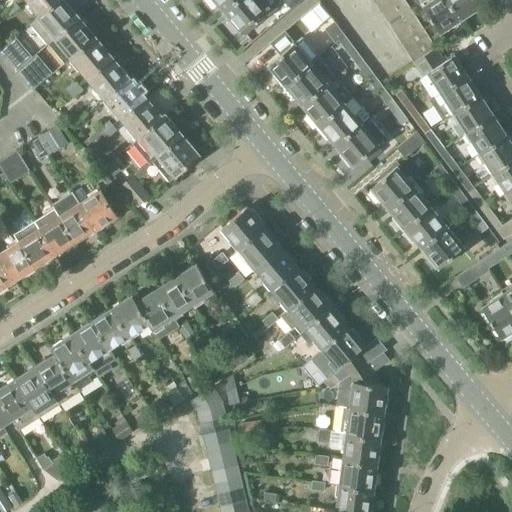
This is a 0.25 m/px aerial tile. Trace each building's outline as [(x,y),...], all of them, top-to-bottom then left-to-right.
[(39,19),(61,0),(27,0),(41,16),(38,18),(39,19)] [(55,39),(80,19),(63,0),(61,0),(39,19),(55,39)] [(209,0),(215,7),(219,5),(224,11),(237,0),(209,0)] [(236,32),(239,29),(241,31),(241,30),(245,34),(277,8),(270,0),(237,0),(224,11),(230,18),(226,21),(236,32)] [(283,0),(290,9),(301,0),(283,0)] [(381,11),(399,0),(377,0),(375,2),(381,11)] [(388,22),(410,8),(404,0),(399,0),(381,11),(388,22)] [(440,33),(460,20),(447,0),(416,0),(422,8),(423,7),(440,33)] [(447,0),(460,20),(481,6),(477,0),(447,0)] [(9,16),(20,8),(16,3),(5,11),(9,16)] [(339,41),(345,36),(320,3),(300,18),(310,32),(324,21),(339,41)] [(395,32),(416,18),(410,8),(388,22),(395,32)] [(401,42),(423,28),(416,18),(395,32),(401,42)] [(72,59),(96,39),(80,19),(55,39),(49,44),(65,63),(71,58),(72,59)] [(407,52),(429,38),(423,28),(401,42),(407,52)] [(354,62),(360,57),(345,36),(339,41),(354,62)] [(414,62),(436,48),(429,38),(407,52),(414,62)] [(88,79),(113,58),(96,39),(72,59),(88,79)] [(282,88),(311,64),(300,52),(303,49),(297,42),(268,66),(275,74),(272,76),(282,88)] [(439,93),(440,94),(468,76),(454,55),(444,61),(436,48),(414,62),(424,77),(427,75),(432,82),(434,81),(441,92),(439,93)] [(43,63),(40,59),(46,55),(42,50),(36,54),(18,69),(25,78),(43,63)] [(370,83),(376,77),(360,57),(354,62),(370,83)] [(105,99),(129,79),(113,58),(88,79),(105,99)] [(302,106),(330,82),(324,74),(321,76),(311,64),(282,88),(293,100),(295,98),(302,106)] [(481,96),(468,76),(440,94),(446,103),(447,102),(455,113),(453,114),(481,96)] [(386,103),(392,98),(376,77),(370,83),(386,103)] [(122,118),(146,98),(129,79),(105,99),(122,118)] [(70,94),(80,86),(76,81),(65,89),(70,94)] [(316,128),(344,104),(334,92),(337,89),(330,82),(302,106),(308,114),(306,116),(316,128)] [(80,86),(70,94),(74,99),(84,91),(80,86)] [(410,114),(416,110),(402,90),(396,94),(410,114)] [(494,116),(481,96),(453,114),(459,123),(460,121),(467,133),(465,134),(466,134),(494,116)] [(141,136),(166,116),(165,116),(162,118),(146,98),(122,118),(138,138),(141,136)] [(402,125),(408,120),(392,98),(386,103),(402,125)] [(335,146),(364,122),(357,114),(355,116),(344,104),(316,128),(327,140),(329,138),(335,146)] [(425,133),(431,129),(416,110),(410,114),(425,133)] [(158,156),(182,136),(166,116),(141,136),(158,156)] [(507,137),(494,116),(466,134),(471,142),(473,141),(481,153),(479,154),(479,155),(507,137)] [(103,134),(113,125),(109,120),(99,129),(103,134)] [(364,122),(335,146),(342,154),(339,156),(349,167),(352,164),(353,166),(379,144),(368,132),(370,130),(364,122)] [(107,139),(117,130),(113,125),(103,134),(107,139)] [(38,139),(49,155),(68,142),(58,126),(38,139)] [(439,153),(445,148),(431,129),(425,133),(439,153)] [(405,158),(425,142),(417,132),(397,148),(405,158)] [(153,161),(170,181),(199,156),(182,136),(158,156),(153,161)] [(492,174),(492,175),(511,161),(511,144),(507,137),(479,155),(484,162),(486,161),(494,173),(492,174)] [(48,155),(49,155),(38,139),(33,142),(40,159),(48,155)] [(454,172),(459,168),(445,148),(439,153),(454,172)] [(0,167),(8,181),(9,180),(11,183),(30,171),(17,150),(0,161),(0,167)] [(511,190),(511,161),(492,175),(497,182),(499,181),(507,193),(505,194),(505,195),(511,190)] [(150,163),(140,172),(143,176),(154,168),(150,163)] [(388,209),(417,185),(410,177),(407,179),(394,163),(368,185),(372,189),(369,192),(379,203),(382,201),(388,209)] [(451,190),(456,185),(442,166),(436,171),(451,190)] [(0,185),(8,181),(0,167),(0,185)] [(468,191),(474,187),(459,168),(454,172),(468,191)] [(138,206),(148,198),(149,197),(132,178),(122,186),(138,206)] [(402,230),(430,207),(420,195),(423,193),(417,185),(388,209),(395,216),(392,219),(402,230)] [(466,211),(472,206),(456,185),(451,190),(466,211)] [(482,211),(488,206),(474,187),(468,191),(482,211)] [(80,204),(96,229),(117,216),(101,191),(80,204)] [(76,242),(96,229),(80,204),(60,217),(76,242)] [(482,232),(488,228),(472,206),(466,211),(482,232)] [(504,239),(511,234),(511,219),(503,226),(488,206),(482,211),(504,239)] [(421,248),(450,224),(443,217),(440,219),(430,207),(402,230),(413,243),(415,241),(421,248)] [(236,252),(240,249),(264,228),(258,222),(260,220),(251,210),(250,211),(247,208),(223,229),(232,240),(229,243),(236,252)] [(56,255),(76,242),(60,217),(40,230),(56,255)] [(450,224),(421,248),(428,256),(425,259),(435,270),(438,267),(439,269),(464,247),(454,235),(457,232),(450,224)] [(253,272),(256,269),(281,248),(275,242),(277,240),(269,230),(267,231),(264,228),(240,249),(249,260),(245,263),(253,272)] [(35,268),(56,255),(40,230),(19,243),(35,268)] [(510,257),(511,256),(511,240),(503,247),(510,257)] [(0,256),(16,280),(35,268),(19,243),(0,255),(0,256)] [(489,271),(510,257),(503,247),(482,260),(489,271)] [(269,292),(273,289),(297,268),(292,262),(294,259),(286,250),(284,251),(281,248),(281,249),(281,248),(256,269),(266,280),(262,283),(269,292)] [(223,253),(213,261),(218,267),(228,259),(223,253)] [(0,256),(0,290),(16,280),(0,256)] [(463,288),(489,271),(482,260),(456,277),(463,288)] [(177,278),(194,304),(215,291),(197,265),(177,278)] [(286,312),(314,288),(308,281),(310,279),(302,270),(301,271),(298,268),(297,268),(273,289),(282,300),(279,303),(286,312)] [(239,272),(229,281),(235,288),(245,279),(239,272)] [(174,317),(194,304),(177,278),(157,290),(174,317)] [(511,287),(503,293),(511,306),(511,287)] [(306,329),(331,308),(325,301),(327,299),(319,290),(318,291),(315,288),(314,288),(286,312),(279,318),(295,338),(306,329)] [(180,326),(174,317),(157,290),(137,303),(150,323),(159,338),(180,326)] [(511,329),(511,306),(503,293),(502,291),(492,298),(493,299),(482,307),(501,337),(511,329)] [(256,292),(246,301),(252,308),(262,300),(256,292)] [(150,323),(137,303),(132,296),(113,309),(130,336),(150,323)] [(320,352),(323,349),(348,327),(348,328),(342,321),(344,319),(335,309),(334,310),(332,308),(331,308),(306,329),(316,340),(312,343),(320,352)] [(109,349),(130,336),(113,309),(92,322),(109,349)] [(273,312),(262,321),(269,328),(279,319),(273,312)] [(92,322),(72,335),(101,379),(114,371),(111,366),(117,361),(109,349),(92,322)] [(187,322),(179,327),(186,337),(194,333),(187,322)] [(347,378),(368,364),(360,352),(365,348),(359,341),(361,339),(352,329),(351,330),(348,327),(323,349),(332,359),(328,362),(337,372),(340,369),(347,378)] [(289,332),(279,341),(285,348),(296,339),(289,332)] [(102,382),(101,379),(72,335),(52,348),(56,354),(69,374),(89,362),(95,371),(88,375),(95,386),(102,382)] [(134,361),(143,356),(136,345),(128,350),(134,361)] [(229,357),(235,367),(249,358),(242,347),(229,357)] [(73,381),(69,374),(56,354),(37,367),(54,394),(73,381)] [(387,386),(382,385),(368,364),(347,378),(350,381),(349,393),(353,394),(351,408),(383,412),(384,412),(384,408),(386,408),(388,396),(385,395),(387,386)] [(34,406),(54,394),(37,367),(17,379),(34,406)] [(13,419),(34,406),(17,379),(0,390),(0,398),(5,406),(0,409),(0,421),(3,426),(8,422),(13,419)] [(235,386),(225,391),(229,404),(238,402),(235,386)] [(199,412),(222,402),(213,387),(191,401),(199,412)] [(201,424),(226,418),(222,402),(199,412),(201,424)] [(350,420),(348,434),(379,438),(380,438),(381,433),(383,433),(385,420),(381,420),(383,412),(351,408),(347,407),(345,419),(350,420)] [(204,435),(228,429),(226,418),(201,424),(204,435)] [(264,432),(262,419),(237,423),(238,435),(264,432)] [(113,429),(120,440),(133,431),(126,420),(113,429)] [(103,451),(113,444),(102,428),(92,434),(103,451)] [(333,430),(319,428),(318,442),(331,444),(333,430)] [(207,447),(231,441),(228,429),(204,435),(207,447)] [(379,438),(348,434),(344,433),(342,445),(347,445),(345,459),(376,464),(376,463),(377,464),(377,459),(380,459),(381,447),(378,446),(379,438)] [(210,459),(234,453),(231,441),(207,447),(210,459)] [(213,471),(237,465),(234,453),(210,459),(213,471)] [(329,456),(316,454),(315,464),(328,466),(329,456)] [(57,479),(72,470),(63,456),(54,461),(49,467),(57,479)] [(376,464),(345,459),(340,459),(339,471),(343,471),(341,485),(373,489),(374,485),(376,485),(378,473),(375,472),(376,464)] [(153,461),(126,467),(130,482),(157,475),(153,461)] [(215,482),(240,476),(237,465),(213,471),(215,482)] [(218,494),(243,489),(240,476),(215,482),(218,494)] [(326,482),(312,480),(311,490),(325,492),(326,482)] [(373,489),(341,485),(337,485),(335,496),(340,497),(338,511),(346,511),(370,511),(371,510),(373,511),(375,498),(371,498),(373,489)] [(0,488),(0,511),(5,511),(13,507),(1,488),(0,488)] [(87,511),(108,511),(111,511),(106,489),(84,495),(87,511)] [(221,506),(246,501),(243,489),(218,494),(221,506)] [(84,511),(78,501),(60,511),(84,511)] [(222,511),(248,511),(246,501),(221,506),(222,511)]
